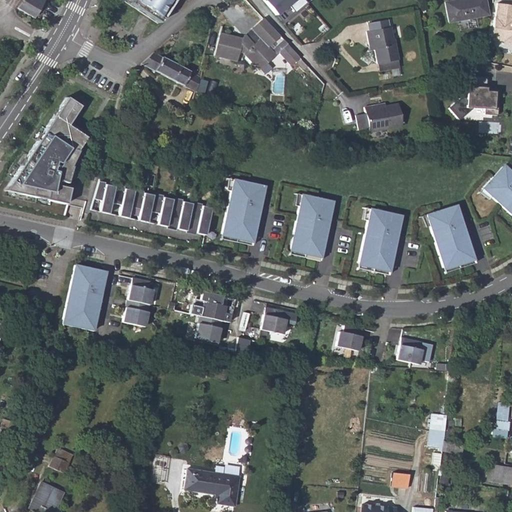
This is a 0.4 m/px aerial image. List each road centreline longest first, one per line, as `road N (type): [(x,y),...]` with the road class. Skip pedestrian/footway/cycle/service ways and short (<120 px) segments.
road 1 (residential): [(0,224),(387,310),(445,307),(511,280)]
road 2 (residential): [(203,0),(120,61),(63,33)]
